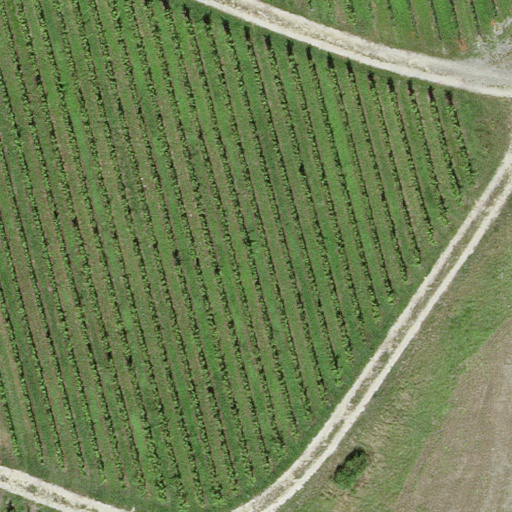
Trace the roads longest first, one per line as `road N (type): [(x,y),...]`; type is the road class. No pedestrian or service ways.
road 1 (track): [(511,178),(338,434),(280,496),(246,511)]
road 2 (track): [(208,0),(334,50),(511,86)]
